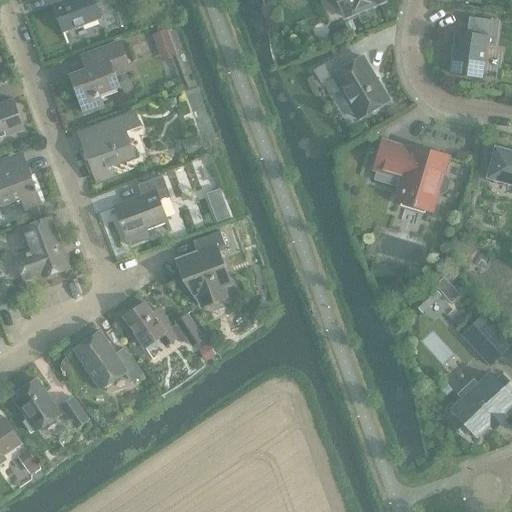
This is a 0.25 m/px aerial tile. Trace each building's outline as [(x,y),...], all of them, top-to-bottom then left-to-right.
[(93,0),(94,0),(69,0),(53,6),(63,32),(100,18),(93,0)] [(336,0),(344,18),(383,2),(382,0),(336,0)] [(451,74),(481,78),(485,45),(494,46),(498,23),(470,19),(468,34),(457,33),(451,74)] [(168,30),(153,35),(159,50),(173,45),(168,30)] [(113,76),(129,70),(119,43),(93,53),(98,66),(70,77),(84,114),(102,107),(98,95),(118,87),(113,76)] [(358,120),(389,102),(362,57),(344,68),(337,57),(314,71),(321,83),(332,76),(350,106),(354,104),(361,116),(358,118),(358,120)] [(0,138),(25,130),(14,100),(0,104),(0,138)] [(125,133),(140,128),(134,112),(104,123),(109,138),(86,146),(91,160),(89,160),(97,183),(115,177),(111,167),(134,159),(125,133)] [(194,139),(184,141),(187,153),(197,150),(194,139)] [(442,176),(447,158),(413,147),(411,151),(383,142),(375,169),(403,178),(396,201),(431,211),(437,193),(441,194),(446,191),(449,183),(446,178),(442,176)] [(488,178),(493,179),(493,180),(494,181),(494,183),(495,183),(497,184),(499,185),(500,186),(502,186),(504,185),(506,184),(508,183),(511,184),(511,153),(496,149),(488,178)] [(25,210),(40,204),(26,166),(3,175),(0,167),(0,206),(21,199),(25,210)] [(159,201),(170,197),(162,177),(138,186),(142,198),(115,208),(129,246),(149,239),(146,229),(166,221),(159,201)] [(226,207),(213,212),(217,223),(231,219),(226,207)] [(44,278),(68,269),(54,231),(51,232),(46,220),(23,228),(31,252),(15,258),(23,279),(42,272),(44,278)] [(462,222),(459,232),(470,234),(471,228),(468,224),(462,222)] [(222,288),(230,285),(219,253),(226,250),(220,232),(193,242),(197,254),(176,262),(183,280),(195,298),(197,297),(201,308),(226,298),(222,288)] [(376,278),(403,286),(406,275),(380,267),(376,278)] [(3,288),(0,289),(0,305),(8,303),(3,288)] [(432,288),(414,304),(422,313),(440,296),(432,288)] [(177,342),(186,338),(193,347),(203,340),(187,316),(176,322),(170,327),(158,310),(151,314),(144,304),(124,317),(145,348),(160,338),(166,346),(176,339),(177,342)] [(490,364),(511,345),(484,316),(463,335),(490,364)] [(131,382),(142,374),(125,349),(115,356),(100,333),(74,350),(101,389),(114,381),(112,379),(124,371),(131,382)] [(216,353),(210,357),(213,363),(214,364),(221,359),(220,358),(216,353)] [(505,419),(501,414),(511,403),(511,399),(508,395),(511,390),(511,387),(503,377),(497,383),(490,375),(479,386),(474,380),(458,395),(463,401),(452,411),(459,418),(453,424),(464,435),(470,430),(476,437),(490,425),(494,429),(505,419)] [(31,433),(35,432),(61,415),(37,380),(12,397),(27,419),(24,423),(31,433)] [(75,429),(88,421),(73,398),(60,407),(75,429)] [(1,456),(19,444),(3,421),(0,422),(0,462),(4,460),(1,456)] [(28,451),(20,456),(30,470),(37,466),(28,451)]
